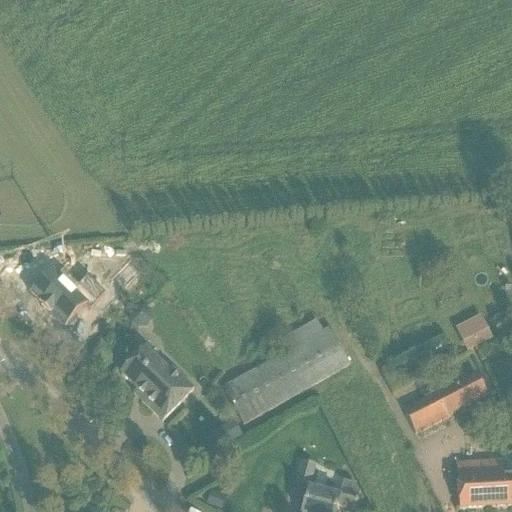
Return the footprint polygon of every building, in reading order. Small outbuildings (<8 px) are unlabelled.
[(307,253),(306,277),(346,279),(347,255),(307,253)] [(210,258),(178,291),(199,311),(231,278),(210,258)] [(130,283),(140,272),(130,262),(120,273),(130,283)] [(55,275),(32,298),(66,332),(67,330),(69,332),(78,323),(76,322),(87,311),(91,315),(107,300),(90,282),(75,296),(55,275)] [(306,277),(305,295),(345,297),(346,279),(306,277)] [(231,278),(199,311),(209,321),(216,314),(226,323),(251,297),(231,278)] [(305,295),(304,323),(344,314),(345,297),(305,295)] [(251,297),(226,323),(247,343),(272,317),(251,297)] [(344,314),(304,323),(317,349),(352,330),(344,314)] [(454,328),(466,353),(493,340),(481,315),(454,328)] [(352,330),(317,349),(326,367),(362,349),(352,330)] [(133,396),(141,403),(162,424),(194,391),(175,371),(172,374),(145,350),(120,376),(136,392),(133,396)] [(232,366),(227,370),(233,380),(241,376),(251,396),(287,378),(277,357),(252,369),(246,358),(232,366)] [(287,378),(251,396),(261,415),(252,419),(260,435),(279,424),(273,412),(298,399),(287,378)] [(446,416),(486,396),(477,378),(437,398),(435,394),(424,400),(426,404),(404,415),(414,437),(448,419),(446,416)] [(331,473),(347,463),(318,411),(301,421),(331,473)] [(206,471),(212,481),(222,475),(216,465),(206,471)] [(296,485),(309,488),(315,469),(301,465),(296,485)] [(456,468),(459,511),(511,507),(511,479),(504,480),(503,465),(456,468)] [(343,482),(340,492),(359,497),(360,493),(356,485),(343,482)] [(303,511),(336,511),(337,508),(353,511),(354,511),(359,497),(340,492),(338,500),(308,492),(303,511)] [(211,493),(207,506),(220,511),(225,498),(211,493)]
